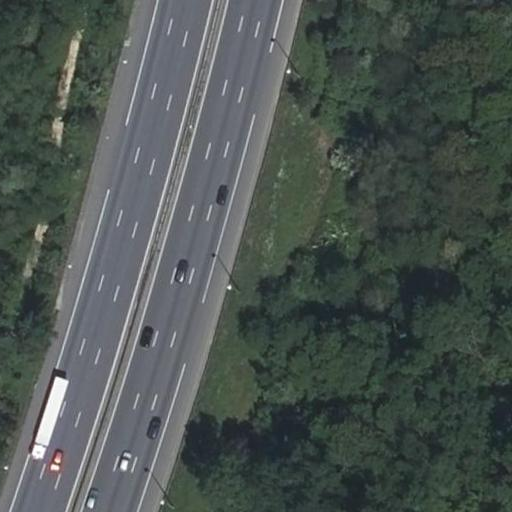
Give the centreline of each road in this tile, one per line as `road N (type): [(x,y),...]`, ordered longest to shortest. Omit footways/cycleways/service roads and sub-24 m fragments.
road 1 (trunk): [(186,0),(118,259),(36,511)]
road 2 (trunk): [(108,511),(255,0)]
